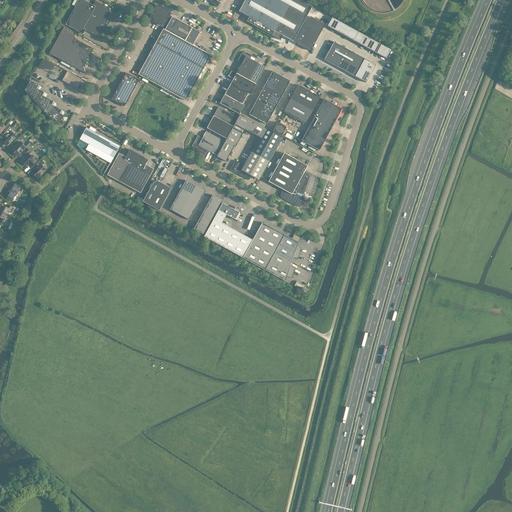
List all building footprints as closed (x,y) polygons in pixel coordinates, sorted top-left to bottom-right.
[(78,0),(65,24),(83,34),(85,30),(98,37),(106,23),(107,23),(108,23),(109,21),(109,20),(108,20),(109,18),(109,17),(109,16),(109,15),(109,14),(109,13),(109,12),(109,11),(109,10),(108,10),(108,9),(107,8),(107,7),(106,7),(106,6),(105,6),(104,5),(95,0),(93,5),(84,0),(78,0)] [(312,6),(300,0),(244,0),(239,11),(252,19),(250,23),(285,42),(287,38),(293,41),(312,6)] [(163,28),(192,45),(200,32),(196,30),(195,30),(196,29),(173,17),(171,18),(171,17),(169,11),(158,5),(149,21),(163,28)] [(325,24),(310,17),(296,43),(310,51),(325,24)] [(332,17),(327,26),(386,58),(391,50),(332,17)] [(90,52),(92,48),(75,38),(73,31),(64,26),(49,53),(71,65),(75,68),(85,73),(85,72),(83,65),(87,57),(92,59),(90,52)] [(192,45),(163,28),(138,74),(186,100),(211,55),(192,45)] [(326,55),(324,59),(366,82),(376,64),(334,41),(326,55)] [(255,84),(256,84),(265,67),(250,58),(252,55),(246,52),(241,53),(237,60),(239,61),(240,65),(236,73),(255,84)] [(45,67),(51,70),(53,64),(43,58),(38,66),(44,69),(45,67)] [(62,80),(77,88),(82,79),(67,71),(62,80)] [(255,84),(236,73),(232,71),(229,75),(233,78),(230,84),(248,93),(249,94),(255,84)] [(272,71),(270,74),(269,77),(278,82),(279,79),(281,76),(272,71)] [(111,99),(124,106),(139,80),(126,72),(111,99)] [(281,76),(279,79),(278,82),(287,87),(290,80),(281,76)] [(269,77),(267,80),(265,83),(274,88),(276,85),(278,82),(269,77)] [(30,80),(24,90),(33,100),(39,90),(41,86),(30,80)] [(278,82),(276,85),(274,88),(283,93),(287,87),(278,82)] [(265,83),(264,86),(262,89),(271,94),(273,91),(274,88),(265,83)] [(230,84),(227,89),(245,99),(248,93),(230,84)] [(298,85),(290,98),(313,110),(320,97),(298,85)] [(274,88),(273,91),(271,94),(280,99),(283,93),(274,88)] [(242,104),(244,100),(245,99),(227,89),(224,94),(242,104)] [(262,89),(260,92),(259,95),(267,100),(269,97),(271,94),(262,89)] [(47,94),(39,90),(33,100),(40,107),(45,97),(47,94)] [(242,104),(224,94),(221,99),(218,97),(216,101),(239,114),(244,105),(242,104)] [(271,94),(269,97),(267,100),(276,105),(280,99),(271,94)] [(259,95),(257,98),(255,102),(264,106),(266,103),(267,100),(259,95)] [(45,97),(40,107),(48,116),(54,106),(56,103),(45,97)] [(313,110),(290,98),(283,111),(305,123),(313,110)] [(301,140),(319,150),(341,111),(340,108),(324,99),(301,140)] [(267,100),(266,103),(264,106),(273,111),(276,105),(267,100)] [(255,102),(254,105),(252,108),(261,113),(262,110),(264,106),(255,102)] [(54,106),(48,116),(55,124),(57,125),(57,124),(60,125),(61,125),(62,125),(62,124),(63,114),(64,111),(54,106)] [(264,106),(262,110),(261,113),(270,118),(273,111),(264,106)] [(218,107),(213,115),(233,126),(237,117),(218,107)] [(252,108),(250,111),(248,114),(257,119),(259,116),(261,113),(252,108)] [(261,113),(259,116),(257,119),(266,124),(270,118),(261,113)] [(259,137),(243,165),(235,160),(230,169),(249,180),(251,175),(258,179),(282,137),(239,114),(214,161),(218,163),(220,160),(221,161),(222,159),(225,161),(234,145),(235,146),(245,129),(259,137)] [(210,121),(229,132),(233,126),(213,115),(210,121)] [(206,128),(226,138),(229,132),(210,121),(206,128)] [(272,131),(281,136),(286,127),(277,122),(272,131)] [(6,135),(2,139),(7,145),(15,137),(12,133),(14,131),(9,126),(8,128),(4,133),(6,135)] [(120,146),(86,127),(79,139),(88,144),(85,149),(110,163),(120,146)] [(192,146),(206,153),(207,150),(217,155),(224,141),(206,131),(202,138),(197,135),(195,139),(196,139),(195,141),(194,141),(192,146)] [(11,149),(16,156),(25,147),(20,141),(11,149)] [(147,160),(132,151),(128,149),(125,156),(118,153),(106,174),(140,193),(153,169),(145,164),(147,160)] [(21,160),(26,166),(31,162),(32,164),(31,165),(31,166),(38,159),(35,155),(32,157),(29,153),(21,160)] [(309,176),(309,175),(309,174),(308,174),(308,173),(304,171),(307,165),(284,153),(268,181),(283,189),(280,194),(280,195),(280,196),(280,197),(281,197),(281,198),(282,198),(297,206),(298,207),(299,207),(299,206),(300,206),(301,206),(301,205),(304,199),(304,198),(303,197),(302,197),(303,196),(304,197),(305,195),(302,194),(302,193),(303,193),(304,193),(304,192),(309,177),(309,176)] [(32,172),(37,178),(41,174),(40,173),(42,172),(42,173),(46,170),(42,165),(44,163),(40,159),(35,164),(37,166),(33,169),(34,170),(32,172)] [(169,208),(189,219),(205,190),(185,179),(169,208)] [(142,201),(158,210),(168,192),(170,188),(156,180),(153,181),(142,201)] [(10,186),(8,188),(21,195),(22,193),(20,192),(19,188),(21,185),(15,182),(14,185),(10,186)] [(19,198),(21,195),(8,188),(7,191),(8,195),(6,198),(12,201),(14,198),(17,197),(19,198)] [(212,194),(193,228),(201,233),(221,199),(212,194)] [(0,203),(0,210),(6,213),(7,210),(11,212),(13,207),(7,204),(6,207),(0,203)] [(218,210),(226,214),(236,219),(240,212),(222,203),(218,210)] [(284,234),(262,222),(252,240),(221,223),(226,214),(218,210),(204,236),(243,257),(264,269),(269,261),(274,251),(279,243),(284,234)] [(293,239),(284,234),(279,243),(288,248),(293,239)] [(298,242),(293,239),(288,248),(279,243),(274,251),(292,261),(293,257),(298,258),(301,248),(296,247),(298,242)] [(274,251),(269,261),(293,274),(295,268),(290,266),(292,261),(274,251)] [(269,261),(264,269),(285,281),(286,276),(291,278),(293,274),(269,261)] [(296,281),(294,285),(301,290),(304,285),(296,281)]
